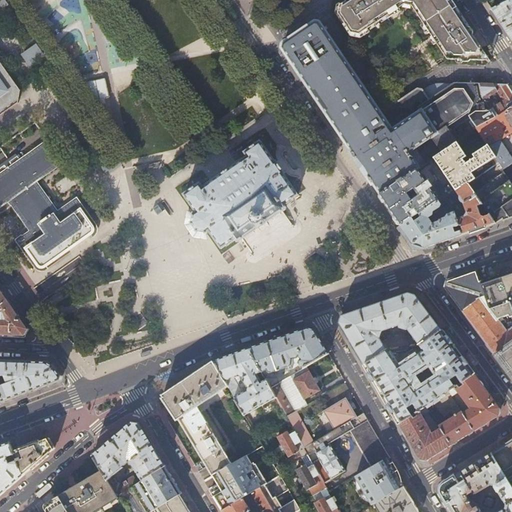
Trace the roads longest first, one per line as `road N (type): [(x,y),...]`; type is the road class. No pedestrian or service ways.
road 1 (residential): [(413,271),(231,0)]
road 2 (residential): [(313,306),(417,481)]
road 3 (residential): [(0,511),(138,403)]
road 4 (residential): [(511,401),(413,271)]
road 5 (unknown): [(313,306),(288,256),(368,207)]
road 6 (residential): [(205,511),(138,403)]
